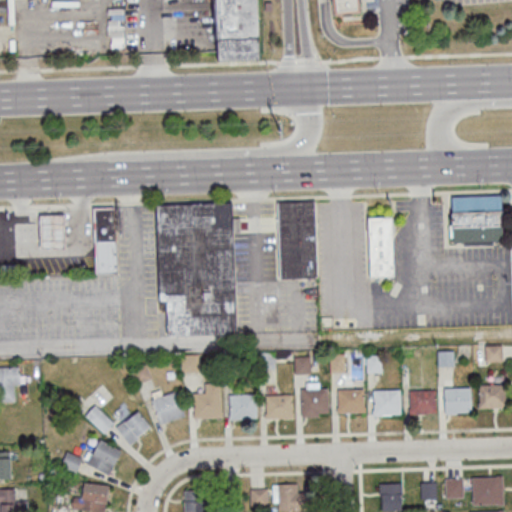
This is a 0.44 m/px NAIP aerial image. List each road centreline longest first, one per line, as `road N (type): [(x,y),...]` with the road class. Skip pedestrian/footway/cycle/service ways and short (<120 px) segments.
road 1 (trunk): [(449,83),(0,98)]
road 2 (residential): [(511,446),(200,458),(158,479)]
road 3 (trunk): [(105,176),(286,170)]
road 4 (trunk): [(286,170),(438,165)]
